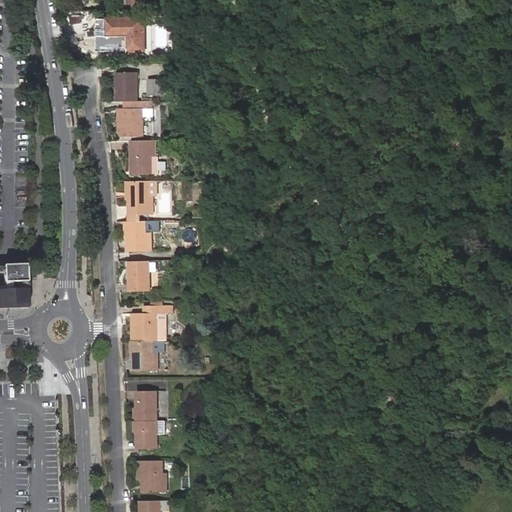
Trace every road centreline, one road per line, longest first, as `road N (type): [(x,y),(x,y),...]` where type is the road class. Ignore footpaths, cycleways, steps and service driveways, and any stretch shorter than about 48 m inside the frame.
road 1 (residential): [(111,332),(104,174),(84,74),(55,75)]
road 2 (secondary): [(55,75),(74,234),(65,307)]
road 3 (residential): [(119,511),(111,332)]
road 4 (secondary): [(67,352),(81,396),(87,511)]
road 5 (track): [(511,355),(423,391),(394,354)]
